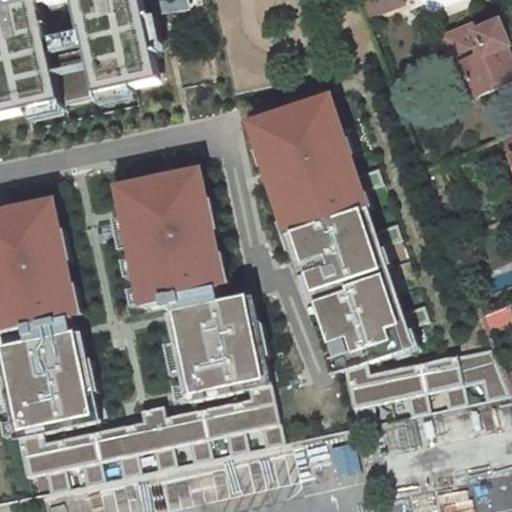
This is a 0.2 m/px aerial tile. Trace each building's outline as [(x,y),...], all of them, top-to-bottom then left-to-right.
[(0,0),(0,75),(8,111),(37,105),(40,115),(74,109),(72,99),(102,94),(104,104),(143,95),(141,83),(172,76),(156,15),(153,0),(0,0)] [(192,0),(153,0),(156,15),(194,8),(192,0)] [(267,0),(273,23),(305,16),(301,0),(267,0)] [(371,0),(366,2),(372,18),(408,4),(406,0),(371,0)] [(420,0),(422,8),(480,1),(480,0),(420,0)] [(475,83),(481,97),(511,83),(511,57),(509,49),(511,47),(502,25),(480,34),(477,25),(445,39),(458,70),(466,66),(473,84),(475,83)] [(342,92),(252,124),(340,381),(351,378),(374,369),(426,351),(342,92)] [(63,196),(0,207),(0,334),(0,335),(11,380),(1,382),(8,416),(15,414),(17,423),(9,424),(13,440),(21,439),(30,479),(50,476),(53,493),(72,489),(69,472),(86,469),(89,486),(109,481),(106,464),(121,461),(124,478),(144,474),(141,457),(157,454),(160,471),(179,467),(177,449),(192,446),(195,463),(215,459),(212,441),(229,438),(232,456),(251,452),(248,434),(265,430),(269,448),(289,444),(259,295),(230,299),(228,284),(238,283),(233,252),(229,253),(225,231),(230,230),(224,196),(217,197),(211,166),(121,184),(128,219),(122,219),(127,252),(135,251),(136,259),(130,260),(133,280),(140,279),(142,289),(136,290),(139,308),(145,307),(146,310),(168,306),(169,311),(177,310),(183,345),(173,346),(178,377),(189,375),(191,385),(181,387),(184,403),(196,401),(198,412),(171,418),(169,407),(148,411),(150,421),(111,429),(109,415),(104,416),(86,330),(82,331),(78,316),(92,313),(86,281),(82,283),(77,262),(82,260),(75,229),(70,229),(63,196)] [(484,317),(491,333),(511,323),(511,309),(511,306),(484,317)] [(374,369),(351,378),(363,427),(511,394),(511,388),(497,350),(376,374),(374,369)]
